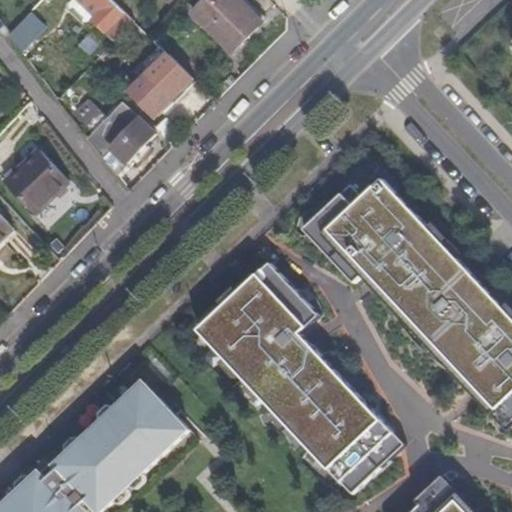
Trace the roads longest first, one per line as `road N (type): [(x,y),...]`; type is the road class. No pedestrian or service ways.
road 1 (secondary): [(378,0),(0,372)]
road 2 (secondary): [(0,419),(373,52)]
road 3 (residential): [(511,199),(373,52)]
